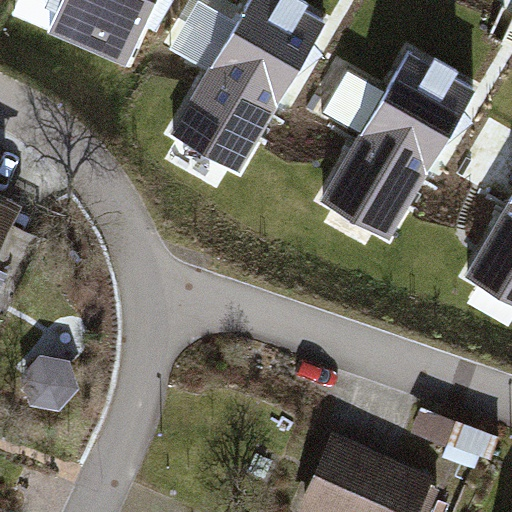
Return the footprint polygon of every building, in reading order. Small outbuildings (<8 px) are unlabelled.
[(50,0),(48,4),(60,9),(52,27),(128,61),(154,0),(50,0)] [(251,0),(240,23),(201,0),(172,50),(209,70),(175,135),(241,171),(298,70),(322,47),(316,39),(327,20),(304,7),(307,0),(251,0)] [(432,62),(411,50),(387,92),(350,72),(326,114),(363,134),(325,202),(391,239),(448,137),(472,114),(466,106),(477,87),(454,74),(460,65),(437,52),(432,62)] [(0,304),(46,215),(0,191),(0,304)] [(511,200),(469,277),(511,301),(511,200)] [(433,401),(417,429),(483,467),(499,440),(433,401)] [(440,511),(453,482),(345,436),(312,511),(440,511)]
